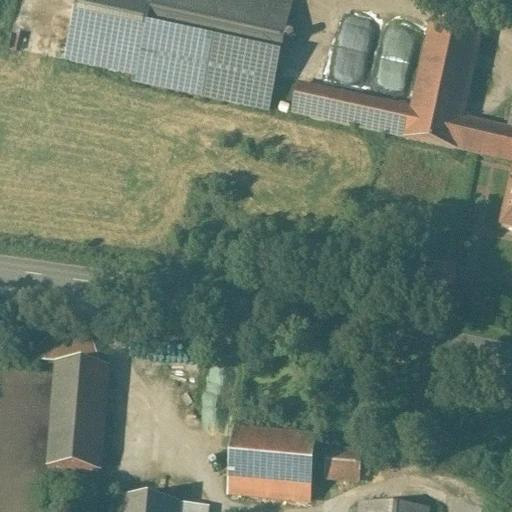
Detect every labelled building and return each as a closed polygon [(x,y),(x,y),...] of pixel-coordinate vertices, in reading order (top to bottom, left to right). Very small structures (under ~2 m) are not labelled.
[(150,0),(78,0),(65,61),(135,76),(140,52),(139,52),(150,0)] [(292,4),(275,0),(150,0),(139,52),(140,52),(275,81),(292,4)] [(480,34),(431,23),(411,111),(405,140),(405,141),(454,152),(460,121),(480,34)] [(411,111),(298,86),(292,115),(391,137),(405,140),(411,111)] [(511,107),(507,131),(460,121),(454,151),(511,163),(511,107)] [(511,182),(501,230),(511,232),(511,182)] [(454,268),(395,265),(393,298),(452,301),(454,268)] [(43,340),(42,363),(86,364),(86,341),(43,340)] [(108,370),(56,365),(47,469),(99,473),(108,370)] [(315,437),(233,430),(227,494),(309,501),(315,437)] [(367,482),(366,450),(332,450),(332,482),(367,482)] [(178,511),(179,506),(120,501),(118,511),(178,511)]
